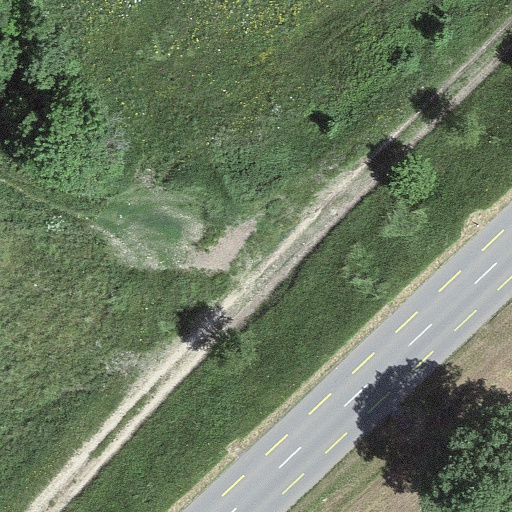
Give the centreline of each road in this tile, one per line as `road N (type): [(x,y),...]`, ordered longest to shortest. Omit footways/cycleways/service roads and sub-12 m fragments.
road 1 (track): [(52,511),(308,246),(511,50)]
road 2 (secondary): [(243,511),(511,258)]
